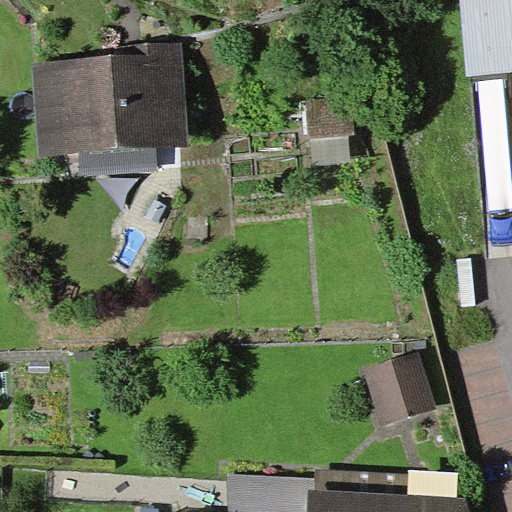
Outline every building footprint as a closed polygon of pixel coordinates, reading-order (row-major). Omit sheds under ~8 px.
[(511,0),(464,0),(472,82),(511,78),(511,0)] [(181,48),(32,58),(39,168),(188,158),(181,48)] [(356,100),(303,103),(305,139),(359,136),(356,100)] [(420,363),(363,377),(377,432),(434,417),(420,363)] [(467,511),(467,509),(319,500),(318,511),(467,511)]
